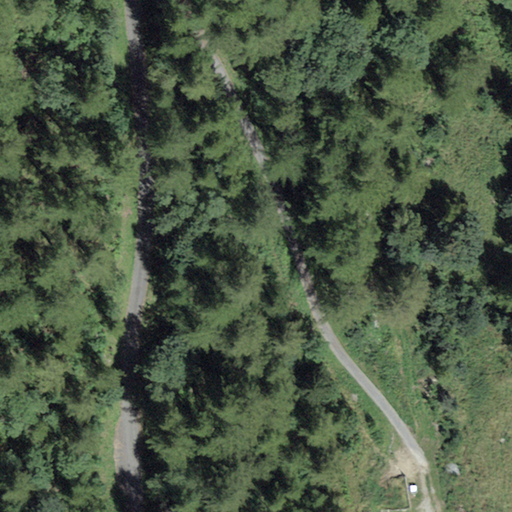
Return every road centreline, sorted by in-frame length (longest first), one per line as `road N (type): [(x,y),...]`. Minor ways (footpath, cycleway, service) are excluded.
road 1 (track): [(441,511),(435,472),(329,337),(182,0)]
road 2 (track): [(132,0),(152,257),(116,465),(132,511)]
